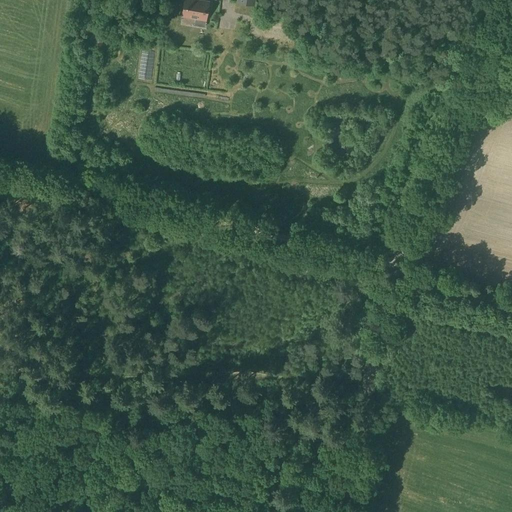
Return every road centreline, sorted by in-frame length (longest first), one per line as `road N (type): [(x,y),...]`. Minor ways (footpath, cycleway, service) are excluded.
road 1 (unclassified): [(346,511),(389,269),(507,0)]
road 2 (track): [(332,255),(0,169)]
road 3 (track): [(511,304),(332,255)]
